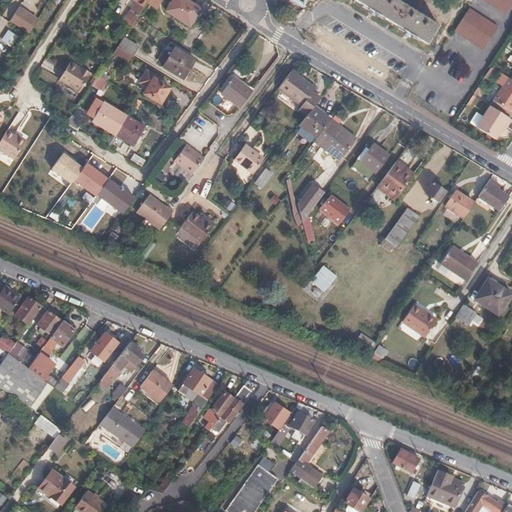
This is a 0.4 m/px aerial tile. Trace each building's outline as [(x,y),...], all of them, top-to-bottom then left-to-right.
[(137,17),(147,3),(148,0),(129,0),(126,5),(132,10),(124,22),(131,27),(137,17)] [(148,0),(147,3),(156,8),(161,0),(148,0)] [(201,9),(188,0),(172,0),(166,9),(190,25),(201,9)] [(395,0),(354,0),(354,1),(372,11),(408,33),(426,45),(438,26),(395,0)] [(511,3),(511,0),(486,0),(507,13),(511,3)] [(37,19),(18,7),(9,21),(28,34),(37,19)] [(498,26),(469,8),(454,31),(483,48),(498,26)] [(19,35),(8,29),(1,40),(11,47),(19,35)] [(116,47),(131,55),(134,57),(139,48),(123,38),(116,47)] [(128,60),(131,55),(116,47),(112,54),(116,57),(118,55),(128,60)] [(195,59),(176,48),(164,66),(184,78),(195,59)] [(82,70),(69,62),(58,80),(80,93),(91,74),(83,68),(82,70)] [(97,75),(106,81),(109,76),(105,74),(106,71),(101,69),(97,75)] [(162,80),(147,71),(140,82),(149,88),(145,93),(161,103),(170,88),(161,82),(162,80)] [(277,88),(302,107),(299,111),(306,116),(313,107),(315,105),(320,98),(313,93),(315,89),(305,81),(304,83),(290,72),(277,88)] [(107,81),(106,81),(97,75),(91,84),(102,90),(107,81)] [(252,91),(233,77),(221,93),(240,107),(252,91)] [(511,79),(508,77),(493,101),(511,112),(511,109),(511,79)] [(113,89),(107,94),(116,105),(122,100),(113,89)] [(92,120),(115,134),(126,116),(96,99),(88,113),(94,116),(92,120)] [(332,119),(315,105),(313,107),(331,121),(332,119)] [(511,119),(490,105),(475,128),(494,140),(500,130),(503,131),(511,119)] [(298,126),(316,140),(331,121),(313,107),(306,116),(298,126)] [(82,123),(69,116),(65,124),(78,131),(82,123)] [(146,127),(126,116),(115,134),(135,145),(146,127)] [(356,139),(331,121),(316,140),(314,143),(322,149),(324,146),(341,158),(356,139)] [(24,138),(6,127),(0,136),(0,148),(12,156),(24,138)] [(391,152),(375,141),(371,146),(362,158),(378,169),(391,152)] [(371,146),(368,143),(359,156),(362,158),(371,146)] [(203,157),(186,144),(174,160),(191,173),(203,157)] [(233,158),(254,173),(264,159),(252,150),(252,149),(244,144),(233,158)] [(341,158),(324,146),(322,149),(339,161),(341,158)] [(74,160),(61,151),(51,168),(70,183),(73,180),(81,168),(73,162),(74,160)] [(135,153),(132,159),(143,165),(146,159),(135,153)] [(410,162),(401,155),(399,157),(408,164),(410,162)] [(408,164),(399,157),(382,181),(398,193),(417,167),(410,162),(408,164)] [(84,162),(81,168),(73,180),(94,196),(107,178),(84,162)] [(272,175),(265,169),(254,183),(261,188),(272,175)] [(167,176),(160,171),(154,178),(161,183),(167,176)] [(500,186),(490,179),(478,197),(499,211),(509,197),(498,190),(500,186)] [(326,189),(314,180),(299,200),(304,218),(326,189)] [(446,191),(432,182),(425,192),(439,202),(446,191)] [(473,203),(455,191),(445,206),(463,218),(473,203)] [(342,221),(353,206),(333,192),(323,207),(342,221)] [(163,206),(149,194),(136,210),(159,228),(172,210),(165,204),(163,206)] [(235,204),(228,200),(224,205),(230,211),(235,204)] [(418,215),(407,208),(385,238),(394,245),(396,246),(418,215)] [(207,217),(205,220),(202,217),(192,210),(181,225),(201,241),(215,223),(207,217)] [(394,245),(385,238),(381,243),(390,250),(394,245)] [(465,252),(453,244),(451,246),(463,255),(465,252)] [(463,255),(451,246),(441,262),(466,279),(478,261),(465,252),(463,255)] [(323,265),(311,281),(325,292),(337,276),(323,265)] [(511,295),(487,279),(473,299),(498,315),(511,295)] [(3,289),(0,287),(0,308),(8,314),(19,298),(4,287),(3,289)] [(42,307),(27,297),(15,314),(29,324),(42,307)] [(436,318),(413,302),(402,320),(424,335),(436,318)] [(475,313),(463,304),(454,317),(467,325),(475,313)] [(51,335),(62,321),(47,311),(37,324),(41,327),(39,330),(45,334),(47,332),(51,335)] [(62,321),(51,335),(48,340),(55,345),(58,341),(62,345),(74,330),(62,321)] [(15,343),(2,334),(0,337),(0,347),(8,353),(15,343)] [(37,343),(42,347),(43,346),(47,341),(41,337),(37,343)] [(116,345),(108,338),(104,342),(100,339),(90,351),(103,361),(116,345)] [(55,345),(48,340),(47,341),(43,346),(52,352),(55,345)] [(130,342),(120,355),(112,365),(105,374),(112,380),(124,366),(132,372),(139,362),(138,362),(143,355),(139,352),(140,349),(130,342)] [(28,368),(33,359),(25,353),(27,350),(16,343),(15,343),(8,353),(0,364),(0,386),(9,392),(28,368)] [(386,349),(378,343),(372,351),(381,357),(386,349)] [(28,368),(43,380),(47,374),(55,364),(48,358),(52,352),(43,346),(42,347),(39,351),(33,359),(28,368)] [(112,365),(120,355),(115,350),(106,361),(112,365)] [(70,366),(76,371),(84,360),(79,356),(70,366)] [(68,381),(76,371),(70,366),(62,377),(68,381)] [(152,371),(146,367),(141,375),(146,379),(152,371)] [(28,368),(9,392),(30,407),(47,383),(43,380),(28,368)] [(218,384),(193,368),(177,391),(184,395),(189,388),(200,395),(196,403),(187,415),(195,420),(218,384)] [(171,385),(152,370),(152,371),(146,379),(140,387),(159,402),(171,385)] [(112,380),(105,374),(96,386),(94,388),(102,394),(112,380)] [(127,389),(120,384),(113,394),(119,399),(121,396),(127,389)] [(244,386),(234,398),(210,430),(216,435),(227,421),(229,422),(251,392),(244,386)] [(200,395),(189,388),(184,395),(196,403),(200,395)] [(210,430),(234,398),(225,391),(212,409),(207,409),(203,415),(208,419),(203,425),(210,430)] [(95,403),(90,399),(82,407),(86,411),(95,403)] [(289,413),(275,402),(273,404),(270,408),(267,406),(267,405),(261,413),(264,416),(263,417),(278,428),(289,413)] [(146,430),(123,414),(112,407),(99,424),(111,432),(134,448),(146,430)] [(314,420),(294,409),(269,443),(276,447),(288,428),(293,432),(289,439),(298,445),(302,437),(303,438),(307,432),(314,420)] [(49,420),(41,415),(40,416),(35,423),(56,437),(57,435),(61,429),(49,420)] [(195,420),(187,415),(182,424),(189,428),(195,420)] [(328,431),(321,427),(298,461),(290,471),(301,479),(312,487),(314,488),(322,476),(305,464),(328,431)] [(66,441),(57,435),(56,437),(48,447),(57,454),(66,441)] [(235,436),(228,444),(233,448),(239,440),(235,436)] [(418,458),(400,448),(392,463),(413,473),(417,466),(414,465),(418,458)] [(254,511),(277,479),(257,465),(225,511),(254,511)] [(451,476),(437,469),(427,493),(453,505),(461,486),(449,481),(451,476)] [(62,478),(51,470),(39,487),(62,504),(74,487),(62,478)] [(174,478),(168,474),(156,490),(163,492),(166,489),(174,478)] [(312,487),(301,479),(299,481),(310,489),(312,487)] [(420,484),(412,481),(405,493),(412,498),(420,484)] [(361,493),(352,488),(344,502),(347,504),(351,506),(348,511),(350,511),(352,511),(355,509),(360,511),(370,495),(363,490),(361,493)] [(463,511),(476,511),(481,506),(490,511),(491,511),(497,511),(504,502),(497,499),(495,502),(478,491),(463,511)] [(8,498),(0,492),(0,504),(2,506),(8,498)] [(100,511),(104,508),(85,493),(72,510),(74,511),(100,511)] [(417,506),(411,503),(408,509),(412,511),(418,511),(420,508),(422,505),(419,503),(417,506)]
